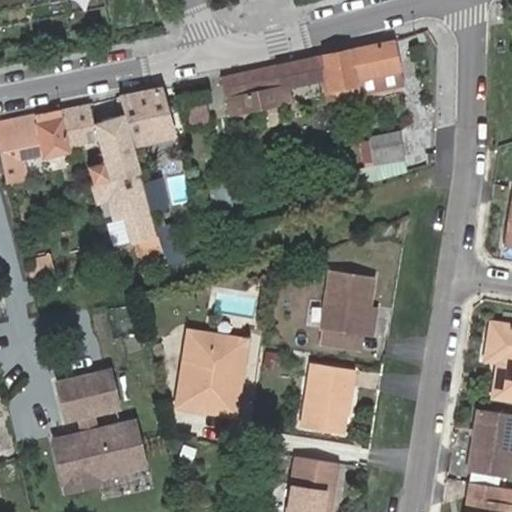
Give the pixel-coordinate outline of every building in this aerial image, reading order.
[(0,27),(106,6),(104,0),(16,0),(0,3),(0,27)] [(398,70),(391,42),(324,57),(330,92),(322,93),(323,100),(375,90),(375,88),(372,76),(396,70),(398,70)] [(319,82),(322,93),(330,92),(324,57),(231,76),(223,77),(232,115),(293,101),(290,87),(319,82)] [(399,83),(396,70),(372,76),(375,88),(399,83)] [(174,136),(161,90),(121,98),(134,146),(174,136)] [(67,145),(96,139),(89,105),(0,122),(0,152),(6,181),(24,178),(20,158),(41,154),(41,156),(68,151),(67,145)] [(124,114),(93,124),(101,154),(99,154),(101,163),(110,160),(108,152),(133,145),(124,114)] [(399,132),(370,138),(371,141),(374,161),(375,166),(404,160),(399,132)] [(371,141),(361,143),(364,163),(374,161),(371,141)] [(101,163),(89,166),(99,202),(110,199),(114,197),(119,215),(125,213),(126,217),(132,240),(157,234),(133,145),(108,152),(110,160),(101,163)] [(375,166),(359,169),(362,185),(406,172),(404,160),(375,166)] [(241,178),(215,183),(220,207),(246,201),(241,178)] [(110,199),(115,220),(126,217),(125,213),(119,215),(114,197),(110,199)] [(322,323),(365,331),(370,301),(375,272),(331,266),(322,323)] [(370,301),(365,331),(373,333),(378,303),(370,301)] [(500,361),(493,397),(511,400),(511,322),(493,319),(487,358),(500,361)] [(363,346),(365,331),(322,323),(319,338),(363,346)] [(235,371),(242,337),(189,329),(177,403),(235,414),(242,372),(235,371)] [(248,338),(242,337),(235,371),(242,372),(248,338)] [(347,409),(354,368),(313,361),(302,424),(344,430),(347,409)] [(359,369),(354,368),(347,409),(351,410),(359,369)] [(113,370),(61,381),(68,418),(83,415),(86,431),(54,438),(64,484),(144,468),(135,422),(98,430),(94,412),(121,407),(113,370)] [(511,413),(477,408),(468,469),(510,476),(511,465),(511,413)] [(327,511),(335,460),(292,453),(283,511),(327,511)] [(500,484),(472,480),(467,511),(511,511),(511,502),(498,500),(500,484)]
